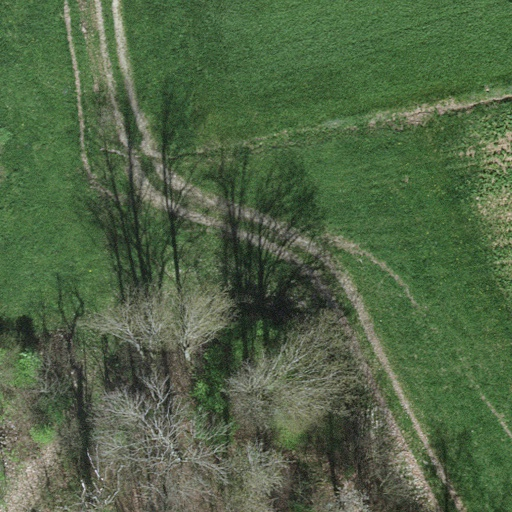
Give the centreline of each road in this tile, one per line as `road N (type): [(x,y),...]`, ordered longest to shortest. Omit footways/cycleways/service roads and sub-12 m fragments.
road 1 (track): [(129,127),(165,180),(303,245),(333,268),(460,511)]
road 2 (track): [(15,511),(25,466),(74,413),(155,366)]
road 3 (track): [(129,127),(113,0)]
